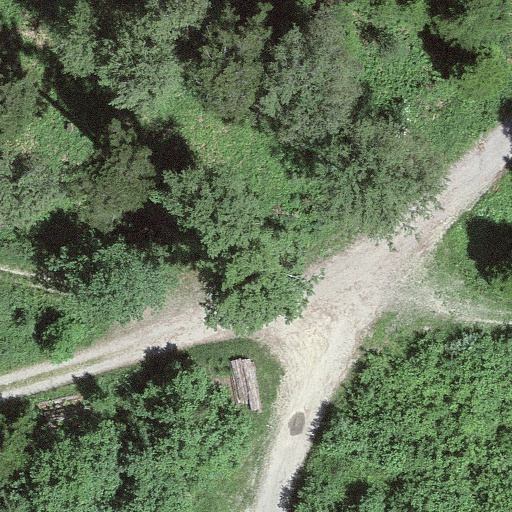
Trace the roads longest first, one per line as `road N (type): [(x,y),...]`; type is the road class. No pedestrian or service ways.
road 1 (track): [(511,152),(387,280),(0,388)]
road 2 (track): [(511,313),(387,280),(315,395),(282,511)]
